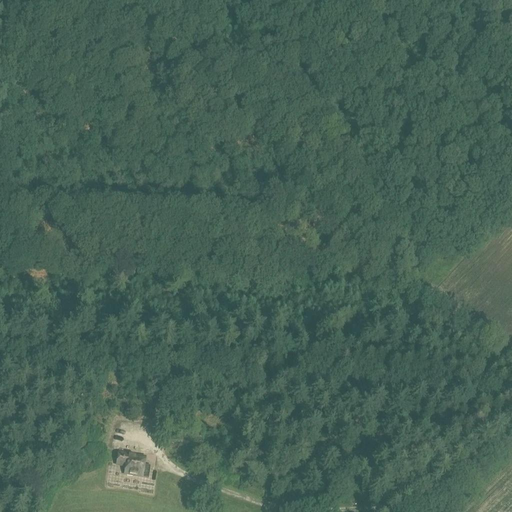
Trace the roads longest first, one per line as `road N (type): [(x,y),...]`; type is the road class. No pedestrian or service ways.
road 1 (track): [(369,278),(320,259),(257,251),(0,237)]
road 2 (track): [(511,401),(384,511)]
road 3 (track): [(511,360),(369,278)]
